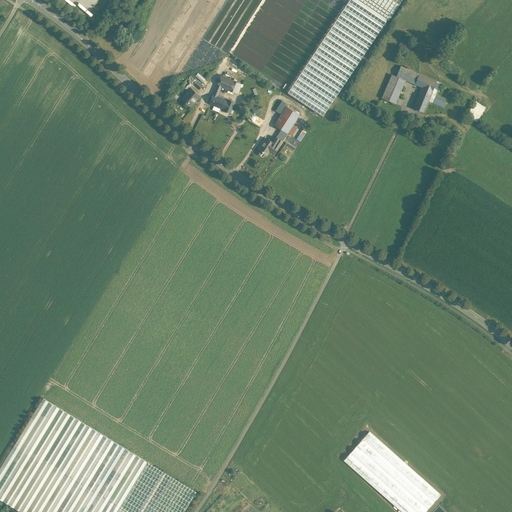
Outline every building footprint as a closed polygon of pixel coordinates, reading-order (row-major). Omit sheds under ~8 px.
[(402,0),(357,0),(388,21),(402,0)] [(413,46),(405,37),(401,41),(410,49),(413,46)] [(410,49),(401,41),(399,44),(407,52),(410,49)] [(419,74),(401,66),(396,76),(414,83),(414,84),(415,84),(419,74)] [(202,82),(205,79),(197,72),(194,75),(202,82)] [(437,81),(419,74),(415,84),(422,87),(419,93),(430,98),(431,96),(437,81)] [(242,84),(221,75),(217,85),(221,87),(237,94),(242,84)] [(405,81),(392,75),(382,98),(396,104),(398,97),(405,81)] [(203,85),(197,80),(193,85),(198,90),(203,85)] [(190,83),(185,88),(188,91),(191,88),(197,94),(199,91),(200,92),(199,91),(190,83)] [(217,85),(209,104),(221,109),(225,99),(217,96),(221,87),(217,85)] [(188,91),(182,98),(191,106),(194,103),(195,103),(196,101),(196,100),(197,100),(196,100),(200,96),(197,94),(191,88),(188,91)] [(430,98),(419,93),(416,101),(413,108),(424,112),(428,103),(427,103),(429,99),(430,98)] [(448,99),(436,94),(434,97),(431,96),(430,98),(429,99),(433,101),(432,103),(444,108),(448,99)] [(404,100),(398,97),(396,104),(401,106),(404,100)] [(229,101),(225,99),(221,109),(225,110),(224,110),(230,113),(234,102),(229,100),(229,101)] [(476,121),(485,107),(474,100),(465,115),(476,121)] [(282,101),(276,111),(281,114),(286,106),(287,106),(288,104),(282,101)] [(287,106),(286,106),(281,114),(274,125),(287,133),(299,114),(287,106)] [(266,138),(258,150),(262,153),(267,155),(269,151),(274,154),(279,146),(266,138)] [(43,398),(0,468),(0,498),(22,511),(40,511),(92,428),(43,398)] [(147,462),(92,428),(40,511),(116,511),(147,462)] [(424,511),(440,495),(369,431),(344,460),(401,511),(424,511)] [(147,462),(116,511),(184,511),(196,492),(147,462)]
